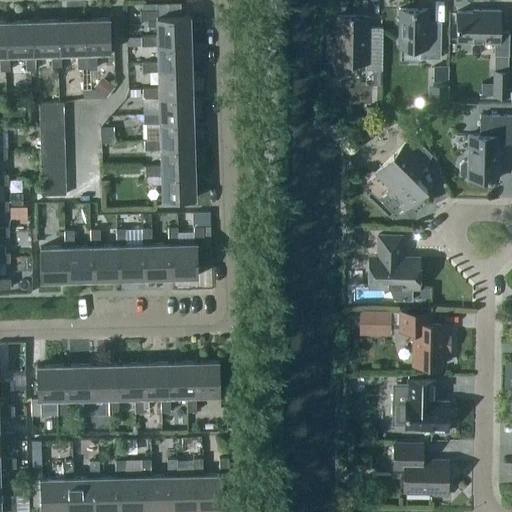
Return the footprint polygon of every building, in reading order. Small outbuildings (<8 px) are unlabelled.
[(156,36),(156,42),(191,41),(190,16),(181,16),(180,4),(156,5),(156,10),(140,11),(140,19),(147,19),(147,26),(156,25),(156,36)] [(420,58),(440,58),(441,21),(427,21),(427,9),(399,8),(399,47),(420,47),(420,58)] [(494,42),(494,55),(508,55),(509,31),(500,31),(500,10),(473,10),(473,12),(457,11),(456,41),(494,42)] [(337,43),(329,43),(329,62),(365,62),(365,69),(382,69),(382,27),(367,27),(367,16),(337,15),(337,43)] [(109,17),(79,18),(80,52),(75,52),(76,68),(94,67),(94,52),(104,51),(110,51),(109,17)] [(75,52),(80,52),(79,18),(54,19),(55,52),(50,53),(50,68),(61,68),(61,67),(65,67),(64,52),(75,52)] [(3,54),(0,53),(0,69),(7,69),(7,53),(23,53),(28,53),(27,19),(2,20),(3,54)] [(27,19),(28,53),(33,53),(50,53),(55,52),(54,19),(27,19)] [(191,68),(191,41),(156,42),(156,36),(141,36),(141,46),(157,45),(157,62),(157,69),(191,68)] [(158,88),(158,94),(192,93),(191,68),(157,69),(157,62),(141,63),(142,71),(158,71),(158,88)] [(494,70),(494,96),(509,96),(509,71),(508,71),(494,70)] [(105,79),(98,89),(107,96),(115,86),(105,79)] [(447,103),(448,84),(428,84),(428,103),(447,103)] [(159,113),(159,120),(193,119),(192,93),(158,94),(158,88),(142,88),(143,97),(159,96),(159,113)] [(39,114),(63,114),(63,102),(39,103),(39,114)] [(159,122),(159,140),(160,146),(193,145),(193,119),(159,120),(159,113),(143,114),(143,123),(159,122)] [(39,114),(40,126),(63,125),(63,114),(39,114)] [(468,160),(463,160),(460,163),(460,173),(463,176),(467,176),(467,178),(498,179),(498,143),(511,142),(511,115),(480,115),(480,134),(468,134),(468,160)] [(64,137),(63,125),(40,126),(40,137),(64,137)] [(112,127),(100,127),(101,142),(113,141),(112,127)] [(423,146),(412,136),(376,172),(391,188),(387,193),(404,210),(427,187),(412,173),(423,163),(415,154),(423,146)] [(40,137),(40,149),(64,148),(64,137),(40,137)] [(193,145),(160,146),(159,140),(144,140),(144,149),(160,149),(160,165),(160,171),(194,170),(193,145)] [(64,160),(64,148),(40,149),(40,160),(64,160)] [(40,160),(41,172),(65,171),(64,160),(40,160)] [(160,171),(160,165),(145,166),(145,175),(160,174),(161,198),(195,197),(194,170),(160,171)] [(41,172),(41,183),(65,183),(65,171),(41,172)] [(41,195),(65,194),(65,183),(41,183),(41,195)] [(9,204),(22,204),(21,193),(9,193),(9,204)] [(210,212),(193,212),(194,226),(203,226),(210,226),(210,212)] [(142,227),(151,227),(151,213),(140,213),(140,227),(142,227)] [(345,245),(363,245),(363,225),(346,225),(345,245)] [(172,276),(171,242),(178,242),(177,226),(167,227),(167,242),(151,243),(145,243),(146,277),(172,276)] [(194,242),(178,242),(171,242),(172,276),(197,276),(197,266),(211,266),(210,226),(203,226),(194,226),(194,242)] [(142,244),(125,244),(119,244),(119,278),(146,277),(145,243),(151,243),(151,227),(142,227),(142,244)] [(119,278),(119,244),(125,244),(125,228),(115,228),(116,244),(99,244),(93,244),(94,278),(119,278)] [(68,245),(74,245),(74,229),(63,230),(63,246),(41,246),(41,280),(68,279),(68,245)] [(94,278),(93,244),(99,244),(99,229),(90,229),(91,245),(74,245),(68,245),(68,279),(94,278)] [(400,250),(402,250),(402,235),(378,234),(378,257),(373,257),(372,286),(419,287),(420,258),(400,258),(400,250)] [(0,261),(9,261),(9,252),(4,252),(4,244),(0,244),(0,261)] [(0,277),(0,287),(10,287),(9,278),(0,277)] [(429,297),(430,287),(419,287),(419,294),(421,297),(429,297)] [(359,309),(358,334),(389,334),(390,310),(359,309)] [(415,363),(442,363),(443,324),(427,323),(427,311),(401,311),(401,330),(415,330),(415,363)] [(166,361),(167,394),(160,395),(160,411),(169,411),(169,394),(185,394),(193,394),(192,360),(166,361)] [(193,394),(185,394),(186,410),(195,410),(195,394),(219,393),(218,360),(192,360),(193,394)] [(141,395),(134,395),(134,411),(143,411),(143,407),(148,407),(148,395),(160,395),(167,394),(166,361),(140,362),(141,395)] [(89,396),(82,396),(82,413),(92,412),(91,408),(108,408),(108,396),(115,396),(114,362),(88,363),(89,396)] [(108,408),(108,412),(117,412),(117,396),(134,395),(141,395),(140,362),(114,362),(115,396),(108,396),(108,408)] [(63,397),(62,363),(36,364),(36,397),(30,397),(30,414),(40,414),(39,397),(56,397),(63,397)] [(62,363),(63,397),(56,397),(56,413),(66,413),(65,397),(82,396),(89,396),(88,363),(62,363)] [(0,389),(25,389),(24,372),(0,372),(0,389)] [(431,431),(448,432),(448,400),(435,400),(435,379),(408,379),(408,383),(395,383),(395,403),(393,403),(392,420),(396,424),(405,424),(405,428),(431,428),(431,431)] [(0,398),(0,414),(14,415),(14,405),(5,406),(5,398),(0,398)] [(0,440),(14,441),(14,431),(0,431),(0,440)] [(430,494),(447,495),(447,461),(422,461),(422,440),(393,440),(392,469),(405,469),(404,489),(430,490),(430,494)] [(0,466),(15,467),(15,457),(0,457),(0,466)] [(193,463),(176,464),(177,474),(170,474),(170,508),(196,507),(195,474),(202,474),(202,457),(193,458),(193,463)] [(219,473),(202,474),(195,474),(196,507),(223,506),(222,473),(228,473),(228,457),(219,457),(219,473)] [(151,475),(144,475),(144,508),(170,508),(170,474),(177,474),(176,464),(176,458),(167,458),(167,474),(151,475)] [(118,509),(118,476),(125,475),(125,459),(115,459),(116,476),(99,476),(92,476),(92,510),(118,509)] [(142,475),(125,475),(118,476),(118,509),(144,508),(144,475),(151,475),(151,459),(141,459),(142,475)] [(66,477),(73,477),(73,460),(64,461),(64,477),(40,477),(41,511),(67,510),(66,477)] [(90,476),(73,477),(66,477),(67,510),(92,510),(92,476),(99,476),(99,460),(90,460),(90,476)] [(0,483),(0,492),(15,492),(15,483),(0,483)] [(0,511),(15,511),(15,492),(0,492),(0,511)]
